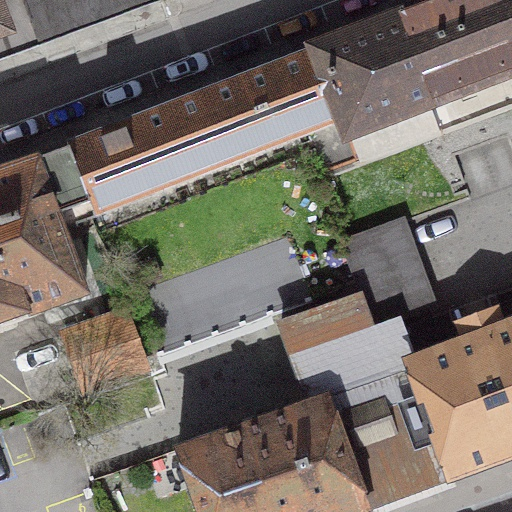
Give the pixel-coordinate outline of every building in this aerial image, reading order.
[(0,0),(0,51),(27,41),(11,0),(0,0)] [(136,0),(11,0),(27,41),(136,0)] [(430,103),(511,71),(511,12),(507,0),(447,0),(314,53),(350,137),(359,163),(438,133),(430,103)] [(346,138),(350,137),(314,53),(68,151),(83,207),(87,206),(91,215),(339,120),(346,138)] [(68,151),(0,174),(0,325),(84,295),(60,228),(77,221),(73,212),(83,207),(68,151)] [(341,242),(362,296),(375,329),(398,320),(432,308),(400,220),(341,242)] [(287,238),(133,294),(157,355),(310,300),(287,238)] [(362,296),(280,324),(309,404),(323,399),(363,509),(451,478),(409,364),(414,363),(398,320),(375,329),(362,296)] [(64,331),(84,388),(140,368),(121,310),(64,331)] [(414,363),(409,364),(451,478),(511,454),(511,326),(502,330),(495,311),(456,325),(463,344),(414,363)] [(323,399),(309,404),(178,453),(199,511),(353,511),(363,509),(323,399)]
